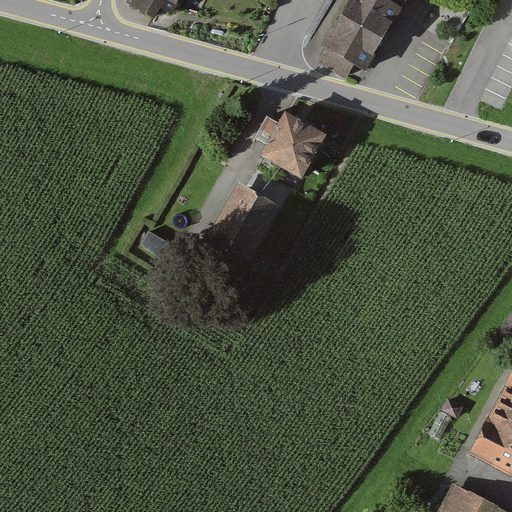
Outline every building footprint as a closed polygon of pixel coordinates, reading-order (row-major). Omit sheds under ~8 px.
[(183,0),(132,0),(129,6),(156,20),(161,11),(174,18),(183,0)] [(410,0),(352,0),(325,47),(330,50),(322,65),(347,79),(355,65),(369,72),(410,0)] [(326,140),(286,118),(263,161),(303,183),(326,140)] [(292,198),(255,175),(220,229),(258,253),(292,198)] [(172,249),(154,236),(146,248),(163,260),(172,249)] [(511,378),(471,457),(511,478),(511,378)] [(451,417),(441,412),(429,433),(439,439),(451,417)] [(498,511),(456,490),(444,511),(498,511)]
